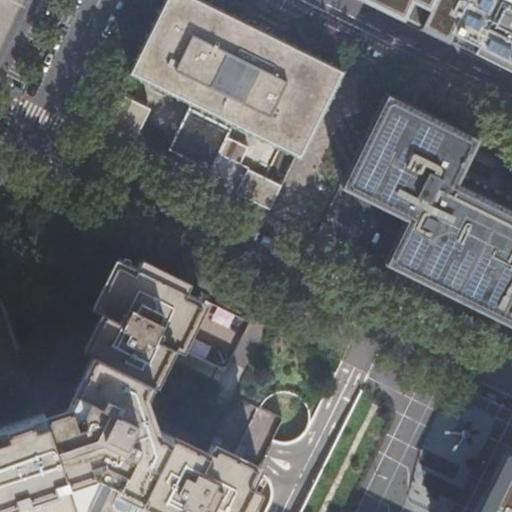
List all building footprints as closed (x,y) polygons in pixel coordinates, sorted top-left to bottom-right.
[(0,0),(0,55),(27,0),(0,0)] [(299,153),(340,66),(206,0),(160,0),(127,67),(204,106),(201,113),(189,107),(169,149),(181,155),(178,161),(196,169),(198,164),(211,170),(232,129),(218,122),(222,115),(287,147),(299,153)] [(375,0),(400,12),(406,0),(420,0),(427,3),(428,0),(375,0)] [(511,0),(428,0),(427,3),(511,43),(511,0)] [(116,91),(99,125),(134,142),(151,109),(116,91)] [(511,202),(508,199),(502,196),(499,194),(493,192),(486,190),(479,190),(474,190),(455,181),(477,137),(385,92),(341,182),(407,216),(384,264),(475,309),(511,327),(511,202)] [(254,201),(266,177),(248,168),(236,192),(254,201)] [(282,185),(266,177),(254,201),(270,209),(282,185)] [(184,289),(187,284),(138,260),(135,265),(134,264),(132,268),(118,261),(97,303),(105,307),(86,345),(95,350),(66,413),(49,419),(46,411),(0,426),(0,511),(77,511),(61,465),(83,458),(116,474),(97,511),(244,511),(256,488),(247,484),(257,464),(209,441),(206,447),(170,429),(168,433),(154,427),(141,390),(148,375),(153,378),(172,338),(178,341),(198,301),(182,294),(184,289)] [(511,511),(511,481),(500,511),(511,511)]
